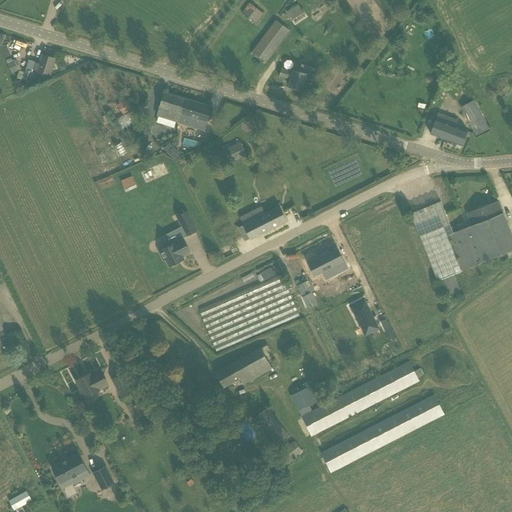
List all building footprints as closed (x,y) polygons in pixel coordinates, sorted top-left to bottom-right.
[(319,8),(322,12),(336,0),(323,0),(325,3),(319,8)] [(257,22),(264,13),(249,2),(242,12),(257,22)] [(298,3),(288,11),(295,20),(305,13),(298,3)] [(265,62),(289,29),(276,20),(252,52),(265,62)] [(396,46),(396,47),(402,52),(406,47),(407,47),(402,42),(400,41),(395,46),(396,46)] [(50,75),(55,58),(42,54),(39,64),(35,62),(33,70),(50,75)] [(20,70),(16,60),(12,61),(11,58),(6,60),(8,63),(12,73),(20,70)] [(288,87),(302,91),(305,80),(311,81),(315,68),(301,64),(299,70),(294,69),(293,71),(281,68),(279,76),(290,79),(288,87)] [(33,74),(33,72),(32,71),(25,69),(22,78),(22,79),(33,82),(36,75),(33,74)] [(179,117),(185,99),(163,92),(156,115),(176,121),(177,117),(179,117)] [(117,119),(132,109),(126,99),(111,109),(117,119)] [(203,130),(210,107),(185,99),(179,117),(177,117),(176,121),(203,130)] [(475,136),(489,129),(473,100),(460,107),(475,136)] [(438,112),(430,134),(462,146),(467,130),(456,126),(458,120),(438,112)] [(149,127),(143,129),(145,137),(151,135),(149,127)] [(224,165),(227,163),(247,154),(241,141),(218,151),(224,165)] [(177,150),(171,156),(175,160),(181,154),(177,150)] [(137,187),(132,176),(120,181),(125,192),(137,187)] [(448,235),(453,233),(440,201),(410,214),(437,281),(439,280),(454,274),(462,271),(448,235)] [(467,213),(472,225),(503,213),(498,201),(467,213)] [(250,239),(265,231),(286,221),(279,207),(265,214),(244,225),(239,227),(245,241),(250,238),(250,239)] [(176,217),(186,237),(197,231),(187,211),(176,217)] [(511,236),(503,213),(472,225),(453,233),(448,235),(462,271),(489,260),(488,258),(511,248),(511,236)] [(169,246),(159,251),(163,260),(165,259),(169,267),(171,266),(172,266),(176,264),(177,263),(178,262),(177,260),(190,253),(182,238),(168,245),(169,246)] [(335,274),(347,269),(336,247),(306,263),(313,277),(332,267),(335,274)] [(260,273),(264,281),(275,275),(271,267),(260,273)] [(199,310),(216,351),(299,316),(281,274),(199,310)] [(454,274),(439,280),(446,299),(461,293),(454,274)] [(318,304),(311,292),(302,297),(308,309),(318,304)] [(378,328),(368,308),(355,314),(365,335),(378,328)] [(385,331),(387,336),(393,333),(391,328),(390,328),(385,331)] [(223,387),(239,378),(242,384),(246,382),(272,368),(262,348),(260,349),(260,348),(215,373),(223,387)] [(168,353),(161,356),(164,362),(171,358),(168,353)] [(302,415),(312,435),(420,380),(409,360),(302,415)] [(99,390),(108,385),(100,370),(91,375),(90,373),(76,380),(81,390),(79,391),(83,399),(99,390)] [(133,391),(123,373),(112,379),(121,397),(133,391)] [(299,410),(318,400),(310,384),(291,394),(299,410)] [(321,452),(331,472),(445,413),(434,393),(321,452)] [(142,413),(138,404),(134,406),(138,415),(142,413)] [(268,407),(254,417),(277,446),(290,436),(268,407)] [(148,420),(140,423),(144,431),(152,427),(151,426),(156,424),(153,418),(148,420)] [(267,461),(276,473),(303,452),(294,440),(267,461)] [(51,466),(62,488),(90,474),(79,452),(51,466)] [(92,472),(102,490),(115,483),(106,465),(92,472)] [(14,511),(32,501),(24,487),(11,494),(14,498),(9,501),(14,511)]
